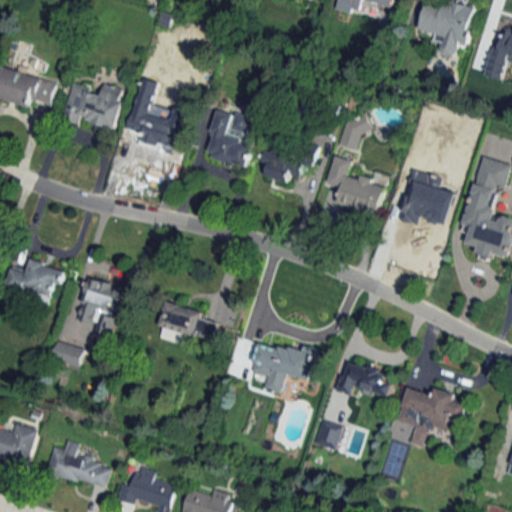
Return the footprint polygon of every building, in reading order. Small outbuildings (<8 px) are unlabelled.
[(366,0),(394,6),(395,0),(338,0),(337,9),(360,15),(363,0),(366,0)] [(480,5),(456,0),(448,0),(448,3),(432,0),(427,0),(420,32),(443,38),(440,52),(457,56),(460,46),(470,48),(480,5)] [(490,20),(484,43),(511,50),(511,25),(511,26),(490,20)] [(4,67),(0,82),(0,98),(32,107),(34,99),(52,104),(58,81),(4,67)] [(82,120),(117,129),(127,89),(105,83),(103,92),(73,84),(63,120),(81,125),(82,120)] [(245,167),(252,138),(249,137),(253,118),(220,109),(208,158),(245,167)] [(143,140),(177,151),(185,125),(135,110),(130,129),(145,134),(143,140)] [(380,215),(388,183),(353,174),(356,160),(336,155),(329,185),(340,188),(336,204),(380,215)] [(511,172),(511,163),(482,156),(464,231),(470,233),(468,244),(479,247),(477,255),(494,259),(495,253),(511,256),(511,217),(494,213),(501,186),(509,187),(511,172)] [(13,267),(7,286),(55,301),(65,269),(33,260),(29,272),(13,267)] [(77,323),(115,334),(128,288),(91,276),(77,323)] [(166,304),(161,328),(217,341),(222,316),(166,304)] [(86,349),(60,340),(53,358),(80,368),(86,349)] [(313,380),(318,352),(260,341),(255,369),(313,380)] [(340,391),(356,395),(357,388),(390,396),(394,381),(387,380),(389,371),(347,361),(340,391)] [(399,421),(417,426),(412,444),(426,447),(431,426),(460,434),(468,402),(458,400),(459,394),(434,388),(432,394),(407,388),(399,421)] [(317,443),(336,449),(343,426),(324,419),(317,443)] [(0,454),(30,463),(39,429),(17,423),(15,429),(0,425),(0,454)] [(55,447),(49,474),(108,488),(114,465),(78,456),(81,443),(69,440),(67,450),(55,447)] [(159,471),(138,466),(134,485),(123,483),(119,500),(137,504),(138,500),(159,505),(157,511),(171,511),(178,485),(157,480),(159,471)] [(234,511),(239,496),(216,489),(214,496),(190,489),(183,511),(234,511)]
